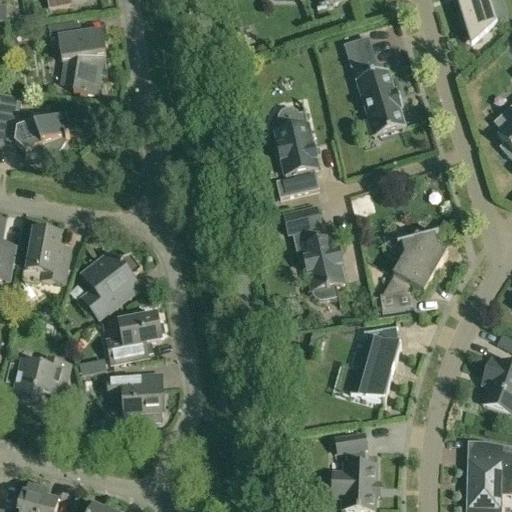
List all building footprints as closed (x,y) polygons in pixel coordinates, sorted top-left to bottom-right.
[(72,2),(81,0),(48,0),(51,12),(49,12),(49,14),(73,10),(72,2)] [(321,0),(325,11),(353,2),(351,0),(321,0)] [(498,27),(489,0),(456,0),(472,51),(498,27)] [(0,8),(0,24),(7,25),(9,10),(0,8)] [(76,77),(73,96),(97,99),(101,81),(107,81),(107,80),(105,80),(102,64),(103,60),(106,59),(102,34),(78,37),(77,25),(48,30),(50,42),(58,41),(62,66),(69,65),(67,75),(76,77)] [(366,68),(371,66),(364,43),(345,49),(352,72),(354,71),(358,84),(357,84),(370,125),(373,124),(378,138),(374,139),(375,141),(405,132),(399,112),(403,111),(398,94),(394,95),(388,74),(370,80),(366,68)] [(22,130),(19,121),(22,102),(1,98),(0,104),(0,144),(15,147),(26,156),(34,153),(39,167),(42,166),(45,164),(48,162),(54,158),(57,156),(59,153),(61,151),(66,144),(70,142),(69,139),(72,137),(65,118),(35,130),(34,126),(22,130)] [(511,111),(495,126),(504,135),(499,139),(499,138),(498,139),(505,147),(500,151),(511,163),(511,111)] [(306,119),(299,120),(299,119),(298,118),(296,116),(294,115),(293,114),(291,114),(290,114),(289,114),(286,115),(285,115),(284,116),(283,117),(283,118),(282,119),(282,120),(281,121),(281,123),(281,124),(283,133),(275,135),(278,149),(277,150),(281,164),(282,164),(286,184),(277,186),(280,203),(319,194),(315,173),(318,172),(316,163),(317,162),(315,150),(313,150),(306,119)] [(329,152),(335,176),(344,174),(338,150),(329,152)] [(271,212),(267,197),(254,200),(257,215),(271,212)] [(318,213),(284,221),(288,239),(293,238),(299,265),(304,264),(307,277),(308,277),(312,295),(313,295),(313,297),(314,298),(316,300),(317,301),(318,302),(319,302),(321,303),(322,303),(324,304),(325,304),(327,304),(339,301),(337,290),(342,288),(344,285),(340,269),(344,268),(340,254),(337,255),(334,241),(310,246),(307,235),(322,231),(318,213)] [(0,226),(0,283),(9,285),(16,250),(2,247),(5,228),(0,226)] [(41,287),(41,284),(64,288),(70,254),(57,252),(60,239),(34,235),(27,273),(24,276),(22,283),(25,287),(37,289),(41,287)] [(394,280),(382,301),(380,301),(382,316),(414,312),(412,297),(414,297),(416,293),(424,298),(448,256),(438,251),(435,239),(439,238),(439,237),(423,241),(417,238),(414,244),(398,248),(398,249),(402,248),(405,259),(393,280),(394,280)] [(95,296),(83,305),(99,325),(140,294),(131,282),(143,273),(132,259),(117,263),(112,256),(83,281),(95,296)] [(132,320),(132,323),(119,326),(122,342),(107,345),(112,369),(148,362),(145,348),(161,345),(161,342),(165,341),(163,329),(158,329),(156,319),(146,321),(143,315),(132,320)] [(351,396),(350,398),(384,407),(383,408),(386,408),(388,399),(390,391),(393,380),(392,380),(395,370),(397,364),(402,351),(400,350),(397,332),(398,332),(398,331),(365,337),(365,338),(366,337),(367,341),(366,341),(366,343),(369,344),(365,357),(357,355),(353,369),(361,372),(354,397),(351,396)] [(92,366),(94,378),(107,376),(104,363),(92,366)] [(485,381),(492,383),(483,408),(508,417),(511,404),(511,368),(498,364),(498,365),(491,363),(485,381)] [(6,387),(17,390),(13,405),(39,411),(42,396),(63,401),(70,369),(49,364),(47,371),(22,365),(21,370),(11,368),(6,387)] [(109,405),(123,404),(124,421),(143,420),(143,426),(162,425),(161,419),(164,419),(162,393),(145,394),(144,380),(107,382),(109,405)] [(314,416),(318,433),(330,430),(327,414),(314,416)] [(335,444),(338,458),(345,457),(347,467),(345,467),(344,477),(333,477),(332,502),(343,502),(342,511),(374,511),(377,469),(367,468),(365,454),(368,453),(365,439),(335,444)] [(511,451),(503,450),(502,464),(469,464),(469,463),(468,463),(467,482),(472,482),(472,496),(467,495),(466,511),(502,511),(503,493),(511,492),(511,451)] [(47,495),(29,490),(27,498),(24,497),(19,511),(56,511),(58,506),(45,503),(47,495)]
